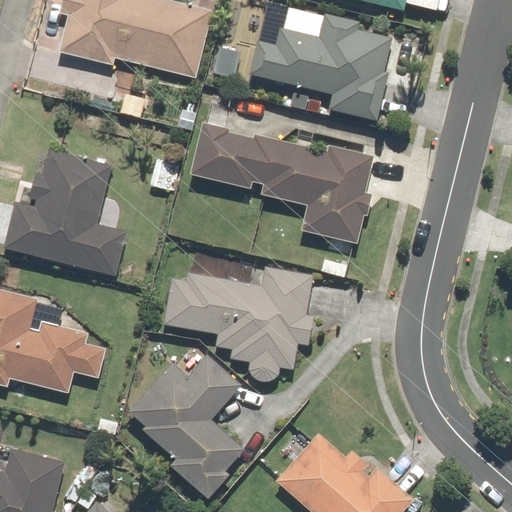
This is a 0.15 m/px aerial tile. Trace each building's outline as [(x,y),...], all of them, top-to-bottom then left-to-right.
[(67,18),(57,58),(109,70),(112,61),(196,81),(211,15),(150,0),(59,0),(56,16),(67,18)] [(338,0),(403,16),(406,0),(338,0)] [(322,116),(376,129),(389,75),(381,73),(389,37),(287,13),(282,34),(275,32),(271,49),(251,44),(244,77),(326,97),(322,116)] [(198,128),(186,180),(244,193),(246,185),(261,189),(259,197),(302,206),(296,234),(357,248),(369,198),(361,196),(368,166),(198,128)] [(92,225),(106,168),(43,153),(29,210),(13,206),(2,252),(112,279),(123,232),(92,225)] [(182,161),(160,155),(151,187),(173,193),(182,161)] [(265,269),(262,285),(184,273),(182,285),(168,283),(161,328),(214,337),(211,353),(228,355),(227,363),(247,366),(247,367),(247,369),(247,370),(247,372),(247,373),(247,375),(248,376),(248,377),(249,379),(250,380),(251,381),(252,382),(253,383),(255,384),(256,384),(257,385),(259,385),(260,385),(262,385),(263,385),(265,385),(266,385),(268,384),(269,384),(270,383),(271,382),(273,381),(274,380),(274,379),(275,378),(276,376),(276,375),(277,373),(277,372),(277,370),(288,372),(292,347),(304,349),(308,321),(302,320),(309,275),(265,269)] [(33,301),(0,293),(0,388),(6,389),(7,383),(67,396),(71,376),(96,382),(102,353),(83,348),(85,338),(38,329),(36,336),(26,334),(33,301)] [(162,471),(201,508),(226,481),(219,476),(240,454),(206,422),(237,389),(207,360),(186,383),(170,367),(125,415),(172,459),(162,471)] [(340,462),(313,437),(271,484),(301,511),(401,511),(410,503),(373,470),(362,482),(356,477),(364,468),(348,454),(340,462)] [(0,511),(52,511),(63,465),(7,453),(2,479),(0,478),(0,511)] [(93,494),(70,482),(61,500),(83,511),(93,494)] [(106,511),(97,503),(87,511),(106,511)]
